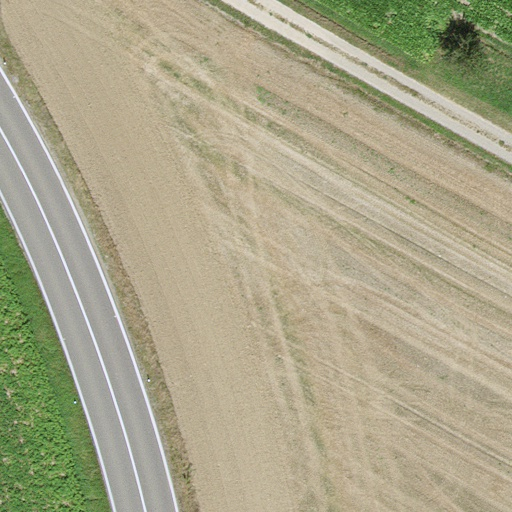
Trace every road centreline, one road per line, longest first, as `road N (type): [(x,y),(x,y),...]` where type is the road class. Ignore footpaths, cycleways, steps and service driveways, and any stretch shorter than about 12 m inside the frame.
road 1 (secondary): [(141,511),(127,437),(55,257),(0,150)]
road 2 (track): [(213,0),(511,162)]
